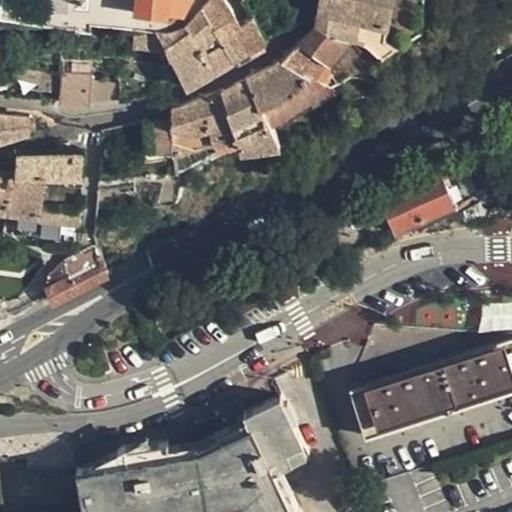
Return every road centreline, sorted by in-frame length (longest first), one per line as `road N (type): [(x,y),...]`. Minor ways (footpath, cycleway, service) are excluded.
road 1 (primary): [(30,340),(511,85)]
road 2 (residential): [(167,394),(354,291),(429,262),(511,252)]
road 3 (residential): [(100,117),(135,114),(289,47),(315,0)]
road 4 (residential): [(0,424),(100,424),(149,410),(167,394)]
road 5 (residential): [(167,394),(66,393),(30,340)]
